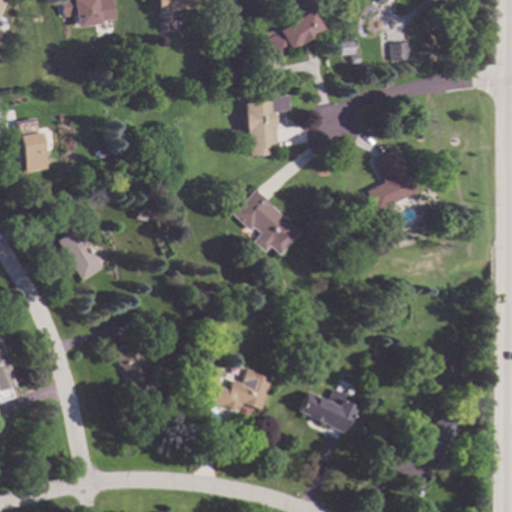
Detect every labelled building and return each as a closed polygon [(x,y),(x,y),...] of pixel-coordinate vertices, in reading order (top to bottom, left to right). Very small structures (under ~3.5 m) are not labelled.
[(108,0),(112,20),(98,22),(98,24),(73,28),(71,15),(58,17),(55,0),(108,0)] [(193,0),(195,6),(151,14),(148,0),(193,0)] [(315,30),(271,59),(258,39),(266,34),(303,10),(315,30)] [(266,34),(258,39),(255,33),(263,29),(266,34)] [(348,54),(334,55),(333,43),(347,42),(348,54)] [(402,60),(385,61),(383,44),(400,42),(402,60)] [(353,64),(346,65),(345,55),(353,55),(353,64)] [(283,111),(269,113),(272,146),(266,147),(267,154),(244,156),(239,103),(256,102),(255,97),(282,95),(283,111)] [(34,133),(37,132),(44,169),(23,172),(21,160),(19,160),(12,123),(32,119),(34,133)] [(409,191),(369,212),(359,192),(376,183),(365,161),(388,150),(409,191)] [(294,232),(273,255),(263,246),(257,252),(246,242),(254,233),(247,227),(244,231),(226,215),(248,191),(294,232)] [(143,213),(140,222),(130,219),(133,210),(143,213)] [(97,268),(77,281),(52,241),(73,229),(97,268)] [(131,354),(134,353),(144,375),(143,376),(152,395),(134,403),(117,366),(115,367),(108,352),(126,343),(131,354)] [(0,357),(6,375),(4,376),(7,386),(5,387),(9,398),(0,401),(0,357)] [(248,371),(248,373),(266,379),(255,410),(237,404),(236,407),(235,406),(233,412),(206,402),(212,386),(224,391),(227,380),(236,383),(241,369),(248,371)] [(214,377),(212,384),(206,382),(209,375),(214,377)] [(350,400),(348,405),(351,407),(338,433),(293,411),(302,392),(322,402),(328,389),(350,400)] [(456,429),(437,448),(439,450),(423,467),(403,447),(422,427),(425,429),(440,414),(456,429)]
